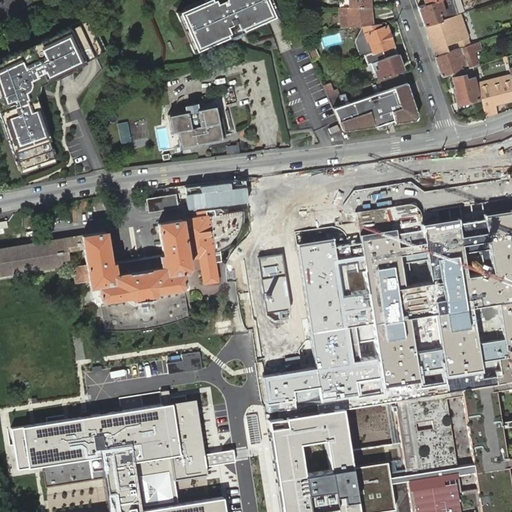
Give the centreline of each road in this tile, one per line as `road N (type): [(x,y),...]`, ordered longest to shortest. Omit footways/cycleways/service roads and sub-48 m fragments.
road 1 (residential): [(448,136),(0,202)]
road 2 (unknown): [(511,194),(388,206),(369,149)]
road 3 (residential): [(403,0),(448,136)]
